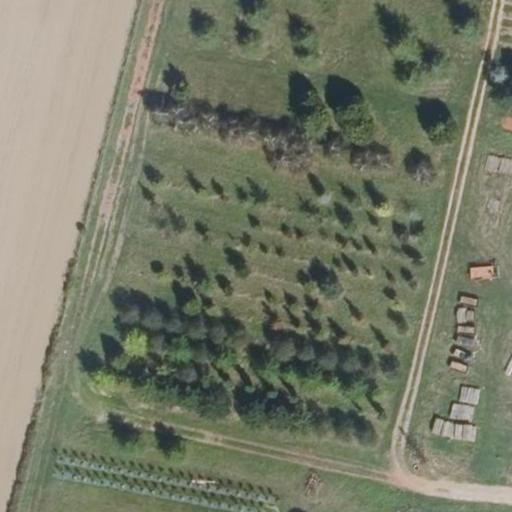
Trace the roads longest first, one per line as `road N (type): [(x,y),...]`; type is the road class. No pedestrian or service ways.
road 1 (track): [(149,0),(64,385),(91,404),(251,447),(511,496)]
road 2 (track): [(496,0),(403,422),(398,454),(406,478)]
